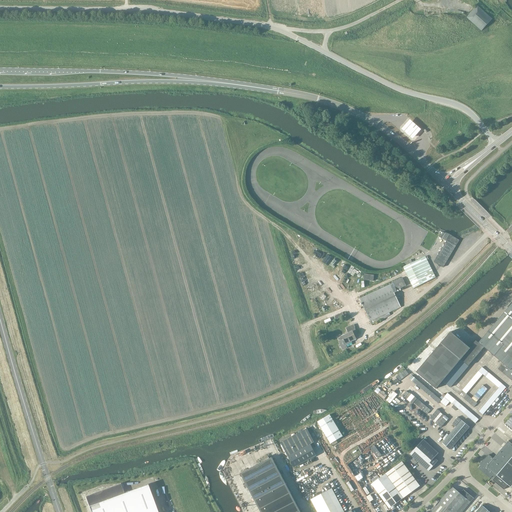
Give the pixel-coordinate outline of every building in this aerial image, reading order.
[(475,7),(464,19),(479,32),(490,20),(475,7)] [(400,129),(412,140),(421,130),(409,120),(400,129)] [(447,240),(434,262),(443,267),(459,240),(450,234),(446,240),(447,240)] [(436,278),(425,256),(403,267),(414,288),(436,278)] [(393,283),(360,298),(370,321),(401,307),(394,293),(397,292),(397,290),(406,286),(402,278),(393,283)] [(501,289),(462,322),(477,335),(509,296),(501,289)] [(451,332),(416,372),(436,389),(442,381),(450,388),(484,347),(503,364),(498,370),(511,381),(511,304),(479,343),(476,341),(470,348),(451,332)] [(348,331),(349,333),(341,337),(345,345),(352,342),(351,341),(356,339),(355,337),(358,336),(355,328),(353,329),(351,326),(350,326),(346,328),(347,331),(348,331)] [(482,367),(477,373),(481,377),(483,375),(499,388),(479,411),(483,415),(506,387),(482,367)] [(475,375),(459,394),(474,407),(477,403),(466,394),(480,378),(475,375)] [(456,399),(452,404),(475,423),(479,419),(456,399)] [(343,436),(329,415),(317,422),(331,444),(343,436)] [(462,421),(459,424),(442,444),(450,450),(470,427),(462,421)] [(307,429),(281,443),(294,467),(316,455),(310,444),(314,442),(307,429)] [(435,458),(439,454),(424,440),(410,455),(429,472),(438,461),(435,458)] [(483,464),(479,469),(490,478),(494,474),(497,476),(493,480),(504,490),(508,485),(511,488),(511,486),(511,444),(509,441),(493,459),(489,455),(483,462),(483,464)] [(272,457),(240,474),(254,501),(286,484),(272,457)] [(386,474),(404,499),(420,487),(402,462),(386,474)] [(404,499),(386,474),(372,485),(389,509),(404,499)] [(290,493),(286,484),(254,501),(259,509),(290,493)] [(157,511),(148,485),(124,493),(121,485),(86,498),(91,511),(157,511)] [(452,487),(430,511),(462,511),(473,499),(463,490),(462,492),(461,491),(459,491),(458,492),(452,487)] [(347,511),(344,511),(332,488),(311,499),(317,511),(352,511),(351,510),(347,511)] [(290,493),(259,509),(260,511),(300,511),(299,510),(290,493)]
